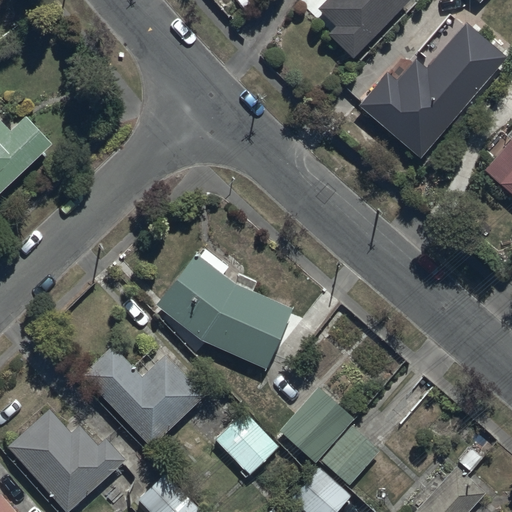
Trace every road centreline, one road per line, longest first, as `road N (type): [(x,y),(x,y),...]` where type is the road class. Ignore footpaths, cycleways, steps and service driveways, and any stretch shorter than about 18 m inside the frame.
road 1 (residential): [(205,103),(511,377)]
road 2 (residential): [(0,300),(205,103)]
road 3 (residential): [(124,0),(205,103)]
